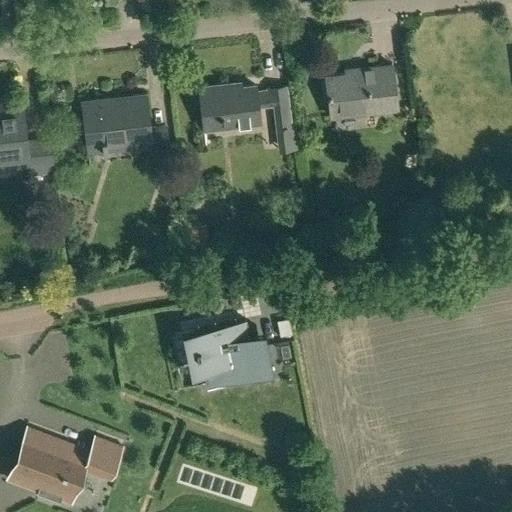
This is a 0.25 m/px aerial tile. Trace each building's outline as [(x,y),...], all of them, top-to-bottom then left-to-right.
[(392,63),(362,67),(362,71),(325,76),(329,115),(397,108),(392,63)] [(275,103),(278,126),(291,125),(286,85),(269,87),(270,89),(258,91),(257,83),(227,86),(227,82),(199,86),(204,128),(262,121),(260,105),(275,103)] [(149,126),(145,92),(81,100),(87,150),(102,148),(102,149),(152,144),(152,151),(168,149),(166,124),(149,126)] [(21,108),(0,110),(0,162),(27,159),(28,169),(29,169),(29,166),(44,164),(45,168),(53,167),(50,138),(25,140),(21,108)] [(279,335),(292,333),(289,317),(276,320),(279,335)] [(251,347),(248,334),(245,319),(194,329),(197,346),(195,346),(196,353),(198,352),(200,363),(202,369),(205,384),(238,378),(272,371),(266,344),(251,347)] [(119,446),(93,436),(88,450),(27,426),(7,478),(71,502),(84,466),(108,475),(119,446)]
